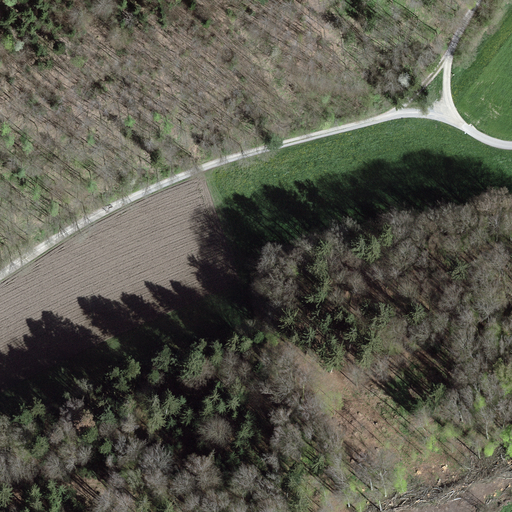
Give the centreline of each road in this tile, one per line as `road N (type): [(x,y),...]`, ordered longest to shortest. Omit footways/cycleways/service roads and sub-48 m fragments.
road 1 (track): [(0,274),(82,222),(195,168),(392,114),(455,122)]
road 2 (track): [(478,0),(449,50),(446,92),(455,122)]
